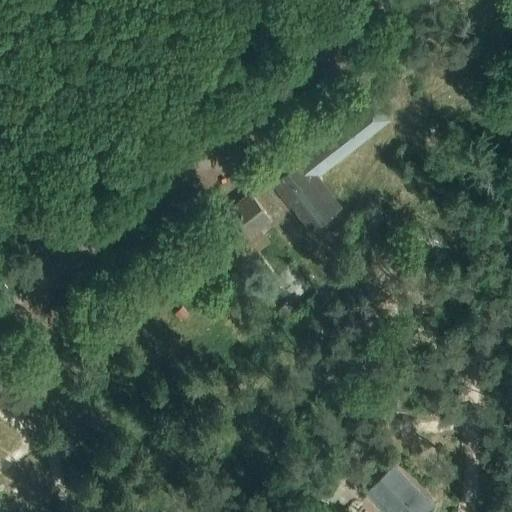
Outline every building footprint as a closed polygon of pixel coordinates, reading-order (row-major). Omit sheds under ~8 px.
[(491,77),(453,92),(460,109),(498,94),(491,77)] [(309,229),(339,205),(316,175),(388,119),(374,100),(271,180),(309,229)] [(422,178),(387,174),(386,186),(420,190),(422,178)] [(227,251),(240,240),(270,217),(250,191),(207,225),(227,251)] [(463,201),(443,203),(447,231),(466,229),(463,201)] [(424,289),(416,278),(385,299),(393,311),(424,289)] [(159,318),(131,285),(120,294),(148,328),(159,318)] [(288,300),(280,307),(287,315),(295,308),(288,300)] [(0,416),(0,435),(9,422),(0,416)] [(7,475),(13,491),(56,477),(50,461),(7,475)] [(390,464),(364,489),(388,511),(420,511),(428,503),(390,464)]
